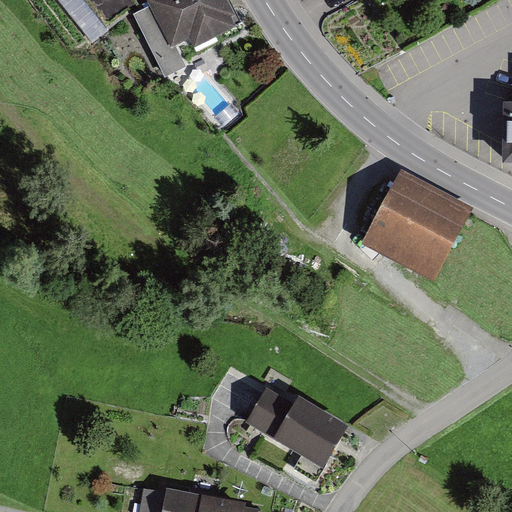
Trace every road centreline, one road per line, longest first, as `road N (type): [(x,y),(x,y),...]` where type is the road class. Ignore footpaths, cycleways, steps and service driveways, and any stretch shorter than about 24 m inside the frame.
road 1 (track): [(0,98),(165,262),(436,418)]
road 2 (tertiary): [(511,208),(418,157),(358,112),(265,0)]
road 3 (track): [(507,371),(350,244),(343,207),(392,140)]
road 4 (residential): [(511,368),(388,453),(340,511)]
